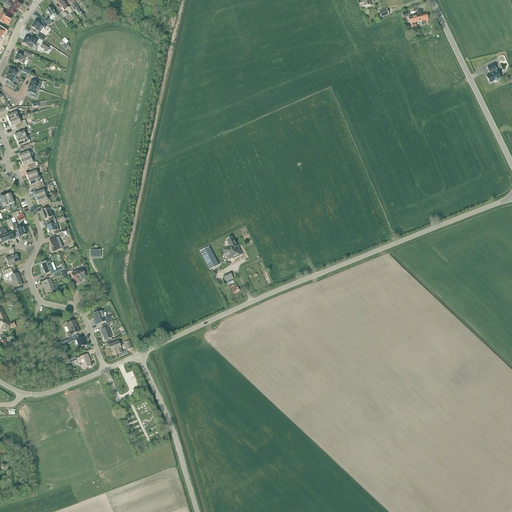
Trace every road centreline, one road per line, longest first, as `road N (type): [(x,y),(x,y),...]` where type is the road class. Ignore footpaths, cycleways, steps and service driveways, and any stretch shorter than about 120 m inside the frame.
road 1 (tertiary): [(138,354),(505,200)]
road 2 (tertiary): [(511,164),(431,0)]
road 3 (unclassified): [(197,511),(138,354)]
road 4 (unclassified): [(104,369),(82,313),(36,297),(28,273),(34,252)]
